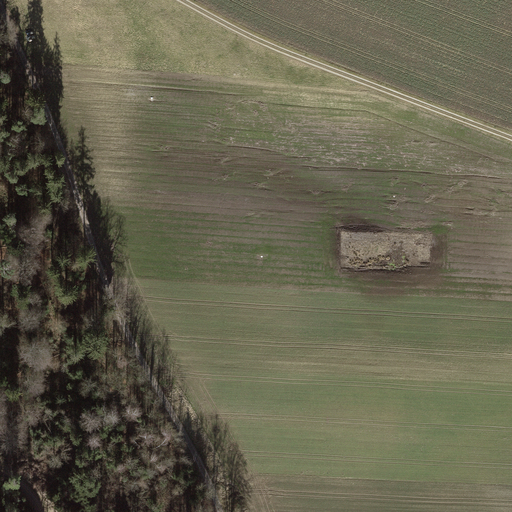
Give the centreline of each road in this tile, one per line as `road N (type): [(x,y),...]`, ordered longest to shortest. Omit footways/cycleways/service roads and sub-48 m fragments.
road 1 (track): [(218,511),(136,346),(0,4)]
road 2 (track): [(511,138),(281,49),(183,0)]
